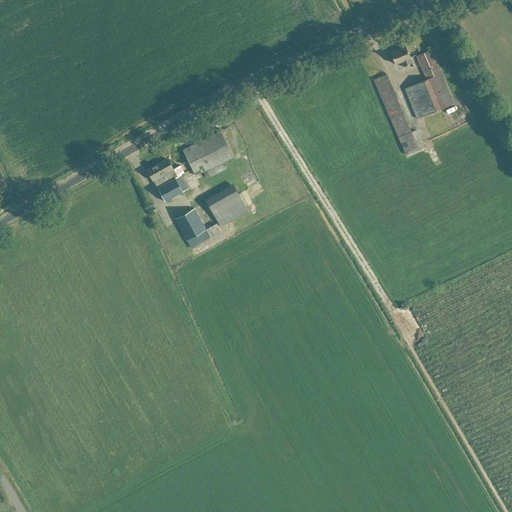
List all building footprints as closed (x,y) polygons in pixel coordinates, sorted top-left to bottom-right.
[(399,41),(401,47),(417,42),(415,36),(399,41)] [(406,47),(390,53),(395,64),(401,62),(403,67),(411,64),(414,68),(420,65),(416,55),(410,57),(406,47)] [(426,80),(404,89),(417,119),(453,104),(431,50),(416,56),(426,80)] [(378,78),(374,80),(405,155),(424,147),(422,144),(416,130),(411,132),(387,74),(378,78)] [(233,157),(225,140),(221,131),(183,150),(195,175),(203,172),(207,179),(227,169),(225,165),(223,166),(222,162),(233,157)] [(177,177),(172,167),(167,159),(147,170),(153,180),(165,201),(189,188),(181,174),(177,177)] [(206,201),(220,227),(249,211),(234,185),(206,201)] [(175,219),(191,249),(221,232),(216,224),(206,229),(194,208),(175,219)] [(182,253),(191,248),(187,241),(178,245),(182,253)]
